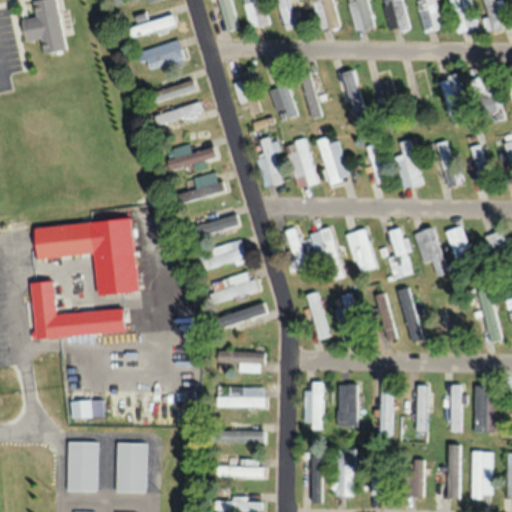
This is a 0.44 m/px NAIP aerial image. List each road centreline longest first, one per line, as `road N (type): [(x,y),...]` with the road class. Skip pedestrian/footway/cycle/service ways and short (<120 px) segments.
road 1 (residential): [(192,0),(280,286),(290,360),(290,511)]
road 2 (residential): [(511,45),(209,55)]
road 3 (residential): [(511,203),(256,216)]
road 4 (residential): [(511,368),(290,360)]
